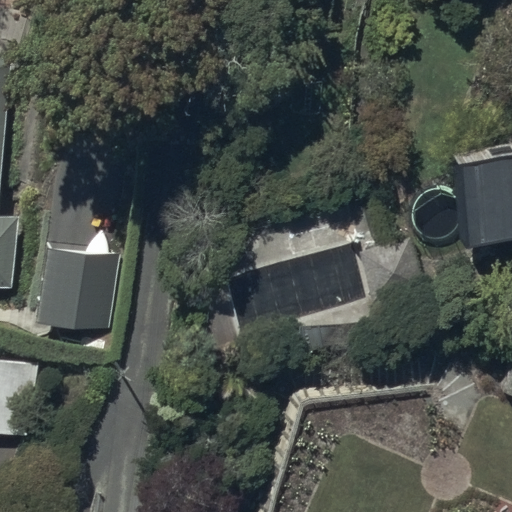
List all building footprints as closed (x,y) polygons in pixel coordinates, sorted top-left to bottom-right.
[(0,272),(11,274),(23,200),(0,196),(0,182),(25,34),(0,29),(0,272)] [(117,180),(57,170),(37,301),(105,313),(117,246),(106,244),(117,180)] [(409,223),(357,236),(369,291),(422,279),(409,223)] [(42,346),(0,338),(0,421),(28,426),(42,346)] [(511,511),(511,494),(493,486),(482,510),(462,501),(456,511),(511,511)]
